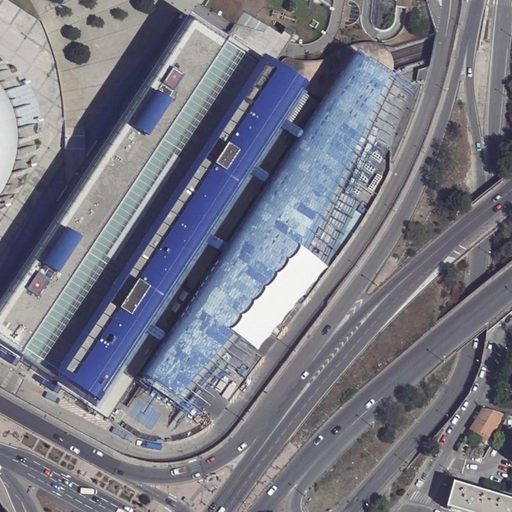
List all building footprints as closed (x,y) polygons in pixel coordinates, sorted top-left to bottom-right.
[(109,421),(129,391),(169,416),(223,358),(283,285),(316,236),(347,171),(392,80),(349,53),(317,104),(266,70),(229,45),(201,27),(190,19),(77,192),(0,309),(0,348),(21,362),(59,387),(109,421)] [(0,187),(8,171),(14,148),(13,123),(1,92),(0,90),(0,187)] [(375,150),(383,152),(386,141),(378,139),(375,150)] [(483,410),(470,430),(483,437),(480,442),(484,444),(502,415),(483,410)] [(455,511),(511,511),(511,501),(453,485),(450,495),(446,509),(455,511)]
